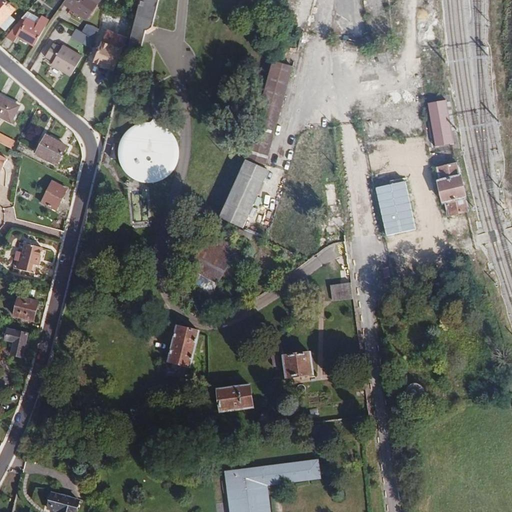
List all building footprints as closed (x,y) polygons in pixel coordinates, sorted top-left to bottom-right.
[(14,9),(4,0),(0,0),(0,23),(6,29),(14,19),(10,15),(14,9)] [(65,0),(62,4),(86,20),(98,4),(93,0),(65,0)] [(139,0),(128,43),(141,46),(145,32),(155,27),(161,0),(139,0)] [(295,28),(304,30),(310,0),(293,0),(291,17),(297,18),(295,28)] [(18,36),(34,46),(45,27),(49,20),(42,16),(40,18),(37,23),(24,16),(6,37),(14,42),(18,36)] [(76,29),(72,39),(94,48),(90,59),(92,60),(103,31),(87,24),(84,32),(76,29)] [(102,42),(101,42),(93,61),(114,70),(126,39),(107,31),(102,42)] [(82,56),(64,45),(62,48),(55,43),(47,57),(54,61),(50,66),(70,77),(82,56)] [(292,70),(273,65),(250,154),(269,159),(292,70)] [(20,107),(0,97),(0,117),(11,123),(20,107)] [(437,149),(456,145),(447,101),(428,105),(437,149)] [(371,123),(373,140),(417,133),(415,117),(371,123)] [(181,158),(182,152),(181,147),(180,142),(178,137),(175,133),(172,129),(168,125),(163,122),(158,120),(153,119),(147,119),(142,120),(137,121),(132,123),(128,126),(124,130),(121,134),(118,139),(116,144),(115,149),(115,155),(116,160),(118,165),(120,170),(123,174),(127,178),(132,181),(136,183),(142,185),(147,185),(152,185),(158,184),(163,182),(167,180),(171,176),(175,172),(178,168),(180,163),(181,158)] [(0,134),(0,144),(11,150),(14,142),(0,134)] [(57,167),(67,147),(46,136),(36,155),(57,167)] [(272,169),(247,158),(218,217),(241,229),(272,169)] [(460,175),(437,180),(442,203),(465,197),(460,175)] [(417,230),(408,180),(376,186),(378,200),(380,200),(386,235),(417,230)] [(56,211),(67,188),(52,181),(41,204),(56,211)] [(150,223),(149,191),(131,192),(132,224),(150,223)] [(237,246),(213,235),(195,276),(217,287),(237,246)] [(43,250),(26,245),(19,269),(34,274),(37,266),(39,266),(43,250)] [(341,287),(331,288),(333,300),(333,302),(353,300),(351,286),(341,287)] [(38,302),(19,297),(14,317),(33,321),(38,302)] [(202,330),(176,323),(165,365),(191,372),(202,330)] [(28,335),(7,330),(5,340),(13,343),(11,355),(22,358),(28,335)] [(308,351),(285,357),(289,377),(313,373),(308,351)] [(248,382),(219,386),(222,411),(252,407),(248,382)] [(320,482),(318,464),(224,475),(228,511),(270,511),(267,489),(320,482)] [(77,511),(81,499),(50,491),(45,509),(56,511),(77,511)]
